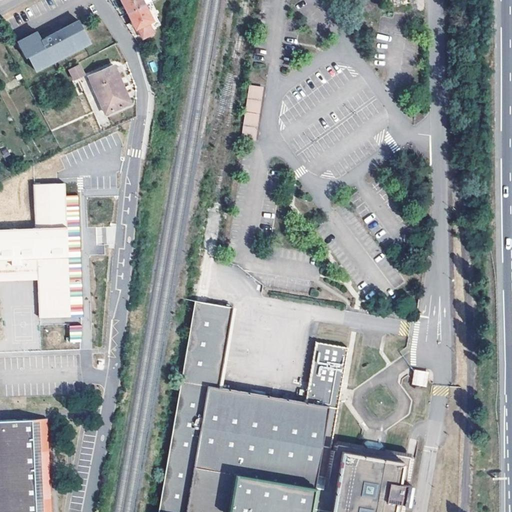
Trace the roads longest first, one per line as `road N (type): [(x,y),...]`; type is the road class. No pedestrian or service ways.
road 1 (unclassified): [(436,0),(444,161),(457,191),(470,363),(464,511)]
road 2 (residential): [(141,85),(121,319),(86,511)]
road 3 (motorway): [(510,0),(511,239)]
